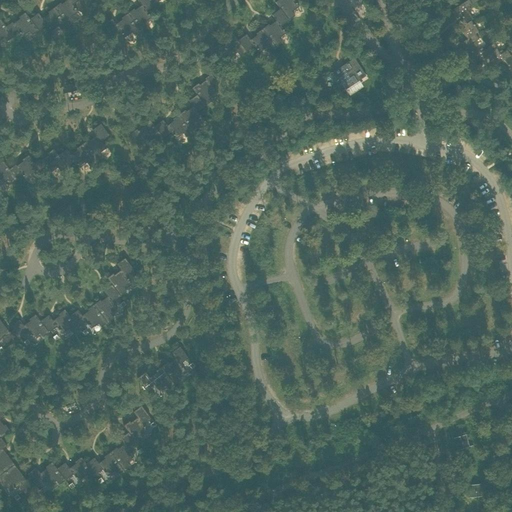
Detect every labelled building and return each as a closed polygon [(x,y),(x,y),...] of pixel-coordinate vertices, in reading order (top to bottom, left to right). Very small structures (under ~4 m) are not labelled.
[(60,3),(54,8),(68,27),(71,25),(70,24),(74,21),(71,17),(78,12),(72,5),(79,0),(68,0),(69,1),(62,6),(60,3)] [(134,9),(127,14),(142,33),(144,31),(143,30),(147,27),(144,23),(151,18),(146,11),(154,5),(150,0),(137,0),(142,7),(136,12),(134,9)] [(278,0),(275,2),(280,9),(289,20),(295,16),(292,12),(299,7),(293,0),(284,0),(283,1),(282,0),(278,0)] [(461,16),(463,19),(466,24),(471,21),(473,20),(466,9),(471,6),(467,0),(466,0),(451,11),(456,19),(461,16)] [(38,13),(30,19),(38,31),(46,25),(51,32),(58,26),(61,30),(65,27),(66,29),(68,27),(54,8),(48,12),(50,15),(43,20),(38,13)] [(268,24),(262,29),(276,48),(279,47),(278,45),(282,42),(279,39),(286,33),(281,26),(289,20),(280,9),(272,15),(277,22),(270,27),(268,24)] [(12,22),(6,27),(11,34),(17,30),(22,36),(29,31),(32,35),(38,31),(30,19),(25,13),(19,17),(21,20),(14,25),(12,22)] [(142,33),(127,14),(121,18),(123,21),(117,26),(111,19),(103,25),(112,37),(120,31),(125,38),(132,32),(135,36),(138,33),(139,35),(142,33)] [(0,40),(4,37),(7,41),(13,37),(11,34),(6,27),(0,18),(0,40)] [(463,41),(467,47),(474,42),(478,40),(475,35),(478,32),(471,21),(466,24),(463,19),(460,21),(464,27),(461,30),(467,39),(463,41)] [(246,34),(238,41),(246,52),(254,46),(259,53),(266,48),(269,52),(273,49),(274,50),(276,48),(262,29),(256,34),(258,36),(251,41),(246,34)] [(246,52),(238,41),(233,34),(227,39),(229,41),(222,46),(220,44),(214,48),(219,55),(225,51),(230,58),(237,53),(240,57),(246,52)] [(473,65),(487,56),(491,53),(487,48),(480,52),(474,42),(467,47),(472,54),(468,57),(473,65)] [(492,68),(503,61),(510,56),(506,50),(500,54),(493,44),(487,48),(491,53),(487,56),(491,61),(489,63),(492,68)] [(509,80),(511,77),(511,58),(510,56),(503,61),(509,69),(504,72),(509,80)] [(358,81),(366,76),(354,58),(333,72),(345,90),(352,86),(350,82),(356,78),(358,81)] [(192,88),(197,95),(205,106),(211,102),(209,98),(215,93),(210,86),(216,81),(211,74),(205,79),(207,81),(200,86),(198,84),(192,88)] [(185,110),(179,115),(193,134),(195,132),(194,131),(198,128),(196,124),(202,119),(197,112),(205,106),(197,95),(188,101),(194,108),(187,113),(185,110)] [(163,120),(154,126),(163,138),(171,132),(176,139),(183,134),(186,137),(190,135),(191,136),(193,134),(179,115),(173,119),(175,122),(168,127),(163,120)] [(163,138),(154,126),(150,120),(143,124),(145,127),(139,132),(137,129),(130,134),(136,141),(142,137),(147,144),(154,139),(157,142),(163,138)] [(89,139),(83,144),(97,163),(99,162),(98,160),(102,157),(99,153),(106,148),(101,141),(109,135),(101,124),(92,130),(97,137),(91,142),(89,139)] [(463,129),(467,135),(472,132),(468,126),(463,129)] [(67,149),(58,156),(67,167),(75,161),(80,168),(87,163),(90,167),(94,164),(95,165),(97,163),(83,144),(76,149),(78,151),(72,156),(67,149)] [(40,159),(34,163),(40,170),(46,166),(51,173),(58,168),(61,172),(67,167),(58,156),(53,149),(47,154),(49,156),(43,161),(40,159)] [(15,165),(9,169),(14,177),(20,172),(26,179),(32,174),(35,178),(42,173),(40,170),(34,163),(28,155),(22,160),(24,162),(17,167),(15,165)] [(0,184),(1,185),(7,180),(10,184),(17,179),(14,177),(9,169),(3,161),(0,163),(0,184)] [(107,279),(112,285),(120,297),(127,292),(124,288),(131,283),(125,276),(133,270),(125,258),(116,265),(122,271),(115,277),(113,274),(107,279)] [(100,300),(94,305),(108,324),(111,323),(110,321),(113,318),(111,315),(117,309),(112,302),(119,297),(120,297),(112,285),(103,291),(109,298),(102,303),(100,300)] [(78,310),(69,316),(78,328),(86,322),(91,329),(98,324),(101,328),(105,325),(106,326),(108,324),(94,305),(88,310),(90,312),(83,317),(78,310)] [(49,315),(40,321),(49,333),(57,327),(62,334),(69,329),(72,333),(78,328),(69,316),(65,310),(58,315),(60,317),(54,322),(49,315)] [(11,326),(14,330),(19,338),(27,332),(32,339),(39,334),(42,338),(49,333),(40,321),(35,315),(29,319),(31,322),(24,327),(19,320),(11,326)] [(0,318),(0,340),(3,339),(9,347),(20,339),(19,338),(14,330),(8,334),(6,331),(8,330),(0,318)] [(168,362),(162,367),(175,385),(181,380),(178,376),(185,371),(180,364),(188,358),(180,347),(171,353),(176,360),(170,365),(168,362)] [(175,385),(162,367),(155,371),(157,374),(151,379),(145,372),(137,378),(146,389),(154,383),(159,390),(166,385),(169,389),(175,385)] [(123,426),(128,432),(136,444),(137,444),(143,439),(140,435),(147,430),(142,423),(150,417),(141,406),(133,412),(138,419),(131,424),(129,421),(123,426)] [(0,438),(1,438),(10,431),(5,425),(2,427),(0,423),(0,418),(4,415),(0,409),(0,438)] [(496,432),(501,444),(511,439),(511,436),(508,427),(496,432)] [(116,447),(110,452),(124,471),(127,470),(126,468),(130,465),(127,462),(134,456),(128,449),(136,444),(128,432),(120,438),(125,445),(118,450),(116,447)] [(469,447),(465,435),(453,438),(456,450),(469,447)] [(0,475),(14,465),(5,453),(4,454),(1,451),(7,446),(1,438),(0,438),(0,475)] [(94,458),(86,464),(94,475),(102,469),(107,476),(114,471),(117,475),(121,472),(122,473),(124,471),(110,452),(104,457),(106,460),(99,465),(94,458)] [(65,463),(57,469),(65,480),(73,474),(78,481),(85,476),(88,480),(95,475),(94,475),(86,464),(81,457),(75,462),(77,465),(70,470),(65,463)] [(28,474),(30,477),(36,486),(44,480),(49,486),(56,481),(59,485),(65,480),(57,469),(52,463),(46,467),(48,470),(41,475),(36,468),(28,474)] [(14,465),(0,475),(0,483),(3,487),(7,484),(12,491),(19,486),(25,494),(36,486),(30,477),(24,481),(22,478),(23,477),(14,465)] [(468,485),(469,498),(482,497),(481,485),(468,485)]
